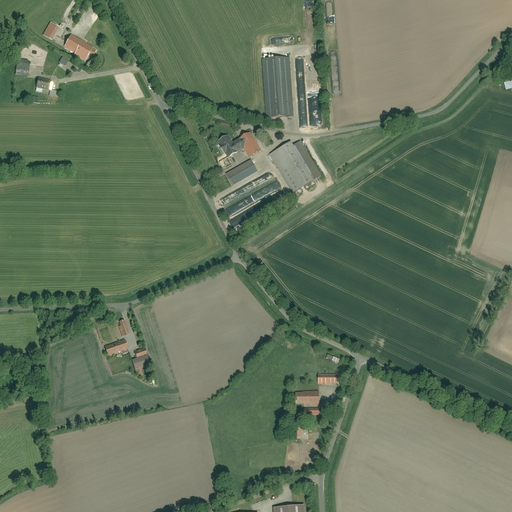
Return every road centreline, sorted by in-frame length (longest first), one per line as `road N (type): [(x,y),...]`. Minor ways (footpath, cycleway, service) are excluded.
road 1 (residential): [(162,107),(296,137),(329,134),(438,112),(511,45)]
road 2 (residential): [(0,310),(122,305),(239,257)]
road 3 (residential): [(162,107),(239,257)]
road 4 (residential): [(361,358),(511,429)]
road 5 (residential): [(239,257),(290,320),(361,358)]
road 6 (residential): [(361,358),(322,471),(322,511)]
road 7 (residential): [(105,0),(162,107)]
